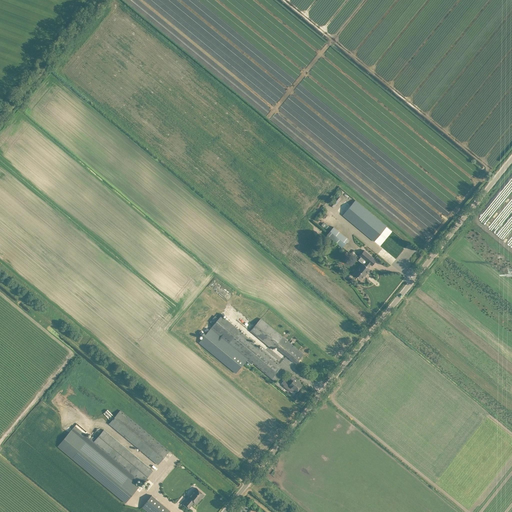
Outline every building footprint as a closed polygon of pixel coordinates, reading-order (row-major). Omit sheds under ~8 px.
[(355,200),(343,215),(374,241),(387,226),(355,200)] [(327,235),(342,248),(349,240),(334,227),(327,235)] [(363,264),(354,273),(357,276),(361,279),(367,273),(370,269),(368,268),(371,264),(372,266),(377,260),(373,257),(364,250),(360,255),(362,257),(359,260),(363,263),(363,264)] [(276,361),(262,349),(221,316),(219,318),(214,325),(211,328),(209,330),(207,328),(205,330),(207,332),(206,334),(204,332),(204,333),(201,331),(199,333),(202,335),(204,336),(201,339),(199,342),(236,373),(244,363),(247,360),(251,364),(253,363),(268,375),(272,378),(276,382),(281,377),(276,373),(282,366),(278,363),(276,361)] [(304,354),(261,318),(250,331),(273,350),(275,346),(296,364),(304,354)] [(293,388),(297,392),(302,385),(299,382),(300,382),(292,375),(289,379),(289,380),(288,380),(283,386),(290,392),(293,388)] [(169,451),(121,410),(110,423),(158,464),(169,451)] [(68,434),(58,446),(126,503),(139,487),(135,484),(139,479),(94,442),(85,434),(87,431),(77,423),(75,426),(71,430),(69,433),(68,434)] [(104,429),(94,442),(139,479),(143,482),(153,470),(149,467),(104,429)] [(202,498),(205,494),(197,488),(189,497),(190,499),(188,501),(187,500),(184,504),(189,508),(194,502),(196,503),(197,504),(202,498)] [(153,495),(143,507),(149,511),(169,511),(171,510),(153,495)]
